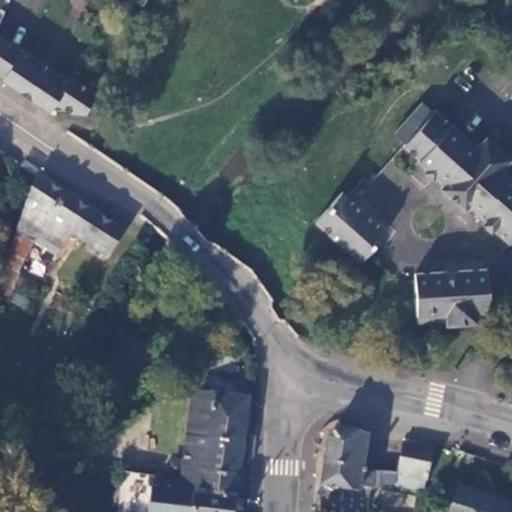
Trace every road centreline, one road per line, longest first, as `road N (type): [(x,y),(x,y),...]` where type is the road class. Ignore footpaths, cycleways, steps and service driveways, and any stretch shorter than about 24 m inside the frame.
road 1 (tertiary): [(0,107),(171,224),(306,374)]
road 2 (tertiary): [(306,374),(511,422)]
road 3 (residential): [(306,374),(290,401),(282,511)]
